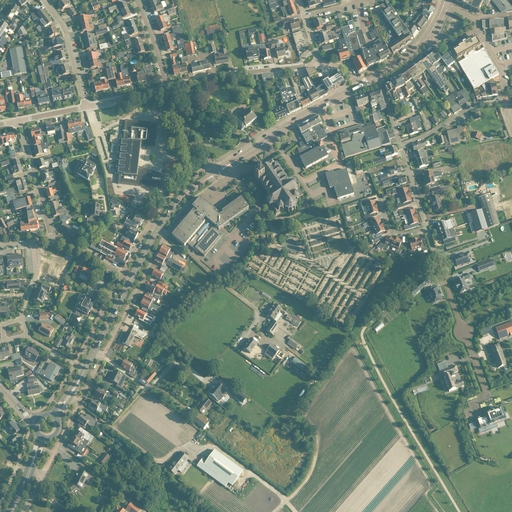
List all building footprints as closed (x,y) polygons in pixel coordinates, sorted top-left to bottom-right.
[(289,9),(294,7),(292,0),(287,2),(283,3),(284,7),(287,6),(289,9)] [(316,5),(319,4),(321,4),(320,1),(319,0),(311,0),(307,1),(309,8),(316,6),(316,5)] [(485,0),(454,0),(456,1),(458,3),(458,2),(460,3),(463,5),(463,4),(466,6),(466,7),(467,8),(468,8),(468,9),(469,9),(470,9),(470,8),(476,11),(477,12),(478,12),(478,10),(481,5),(490,8),(492,7),(492,6),(488,3),(485,0)] [(485,0),(488,3),(491,1),(498,9),(502,13),(503,11),(505,13),(506,13),(511,12),(511,7),(509,4),(505,0),(485,0)] [(63,1),(59,4),(63,10),(67,7),(70,4),(68,2),(66,4),(63,1)] [(94,11),(100,8),(97,1),(91,4),(94,11)] [(413,39),(414,39),(387,1),(379,7),(399,38),(388,45),(386,42),(385,43),(393,55),(412,43),(410,41),(413,39)] [(160,3),(151,7),(154,14),(158,12),(159,11),(160,14),(167,11),(168,11),(173,9),(172,5),(167,7),(165,2),(161,3),(160,3)] [(114,4),(108,7),(107,8),(110,13),(115,10),(116,10),(117,11),(118,14),(122,12),(128,9),(125,3),(116,7),(114,4)] [(15,15),(19,9),(13,5),(9,12),(15,15)] [(416,8),(413,12),(415,13),(415,14),(416,12),(417,13),(424,18),(428,20),(432,14),(434,9),(427,6),(424,6),(423,8),(421,7),(419,8),(418,9),(417,8),(417,9),(416,8)] [(25,7),(19,13),(27,21),(30,17),(24,11),(27,8),(25,7)] [(297,15),(294,7),(289,9),(290,12),(285,14),(286,18),(287,18),(291,17),(292,16),(297,15)] [(72,8),(68,12),(72,17),(76,14),(72,8)] [(128,9),(122,12),(123,15),(121,16),(116,18),(119,24),(124,22),(122,19),(131,15),(128,9)] [(42,20),(47,17),(42,10),(38,14),(36,12),(35,13),(31,17),(34,21),(40,16),(41,18),(40,18),(42,21),(42,20)] [(90,16),(95,15),(94,11),(86,13),(87,17),(79,18),(81,25),(88,23),(88,20),(91,20),(90,16)] [(11,21),(15,15),(9,12),(5,18),(11,21)] [(162,17),(156,19),(158,25),(165,23),(169,21),(166,15),(162,16),(162,17)] [(427,22),(423,19),(420,17),(417,15),(415,17),(411,23),(408,21),(404,25),(409,32),(412,36),(418,28),(421,30),(427,22)] [(52,23),(47,17),(42,20),(42,21),(40,22),(42,24),(36,29),(39,33),(42,31),(49,28),(48,26),(52,23)] [(282,22),(281,22),(283,28),(291,26),(292,31),(295,30),(300,28),(298,20),(293,22),(292,19),(282,22)] [(316,29),(321,28),(323,27),(322,25),(325,24),(324,20),(324,19),(314,22),(316,29)] [(129,30),(136,27),(133,21),(120,26),(122,29),(125,28),(126,31),(129,30)] [(349,26),(341,28),(343,34),(344,39),(350,59),(352,58),(352,57),(355,56),(354,54),(351,41),(349,37),(348,36),(349,35),(355,32),(352,21),(348,22),(349,26)] [(11,25),(9,27),(2,22),(0,25),(0,29),(4,32),(7,27),(10,30),(13,32),(16,28),(13,26),(11,25)] [(88,23),(81,25),(82,32),(87,31),(93,30),(92,26),(92,23),(88,23)] [(166,27),(165,23),(158,25),(161,31),(167,29),(167,30),(171,28),(170,25),(166,27)] [(220,25),(205,28),(207,37),(222,34),(220,25)] [(50,28),(49,28),(42,31),(44,37),(48,35),(49,38),(55,36),(56,36),(56,35),(58,34),(55,28),(53,29),(52,27),(50,28)] [(130,37),(138,33),(136,27),(129,30),(126,31),(127,34),(123,36),(125,42),(131,39),(130,37)] [(2,42),(5,44),(6,44),(8,41),(1,36),(4,32),(0,29),(0,37),(2,39),(0,41),(2,42)] [(292,35),(296,45),(296,47),(297,51),(303,49),(302,48),(305,47),(306,46),(306,45),(301,32),(296,34),(292,35)] [(318,36),(320,41),(335,36),(334,32),(326,34),(318,36)] [(357,39),(356,37),(355,32),(349,35),(350,36),(349,37),(351,41),(354,54),(355,56),(352,57),(352,58),(354,61),(353,62),(358,73),(367,69),(365,66),(363,62),(363,60),(361,52),(360,49),(359,46),(358,43),(357,39)] [(88,36),(84,37),(85,44),(96,41),(95,38),(94,34),(88,36)] [(168,36),(163,37),(165,44),(172,42),(173,42),(173,39),(176,38),(175,35),(175,34),(173,34),(168,36)] [(337,35),(335,36),(320,41),(321,45),(326,44),(329,43),(328,42),(336,39),(338,39),(337,35)] [(453,55),(457,61),(482,46),(481,43),(480,43),(477,38),(472,41),(471,39),(456,48),(457,49),(452,52),(453,55)] [(136,48),(142,46),(140,39),(132,42),(131,39),(125,42),(127,46),(135,44),(136,48)] [(350,59),(344,39),(338,41),(340,47),(339,47),(340,52),(338,53),(340,62),(346,60),(347,61),(349,60),(349,59),(350,59)] [(44,48),(39,49),(40,50),(41,55),(50,52),(60,50),(61,49),(60,47),(62,46),(61,40),(55,42),(55,41),(54,41),(54,42),(51,43),(52,44),(48,45),(49,49),(47,49),(47,47),(44,48)] [(272,43),(269,44),(271,50),(275,49),(276,52),(277,54),(278,59),(286,56),(284,53),(289,51),(288,49),(289,49),(288,47),(288,48),(287,44),(283,45),(283,49),(279,51),(278,48),(280,47),(278,41),(278,40),(277,40),(277,41),(272,43)] [(364,49),(360,49),(361,52),(363,60),(363,62),(365,66),(367,69),(369,68),(373,66),(375,65),(376,65),(378,65),(379,64),(380,63),(381,62),(385,60),(389,58),(391,57),(391,56),(387,49),(386,46),(384,47),(380,40),(377,42),(374,43),(374,44),(372,45),(373,48),(370,50),(370,48),(367,48),(366,48),(364,49)] [(96,41),(85,44),(87,50),(91,49),(97,48),(96,44),(96,41)] [(173,47),(172,42),(165,44),(167,52),(177,49),(176,46),(173,47)] [(192,43),(185,45),(187,56),(195,55),(192,43)] [(258,53),(261,53),(261,52),(260,45),(251,47),(253,60),(258,59),(258,58),(259,58),(258,53)] [(264,45),(260,45),(260,46),(261,52),(261,53),(262,56),(263,56),(264,60),(271,59),(270,54),(269,51),(269,50),(265,51),(264,45)] [(142,46),(136,48),(133,49),(135,53),(127,56),(128,61),(137,58),(136,55),(145,52),(142,46)] [(491,61),(482,46),(457,61),(461,68),(465,75),(491,61)] [(249,61),(253,60),(251,47),(242,49),(243,56),(246,55),(247,60),(249,60),(249,61)] [(22,48),(15,50),(10,50),(13,68),(11,68),(12,70),(12,72),(14,72),(14,75),(19,74),(26,73),(22,48)] [(214,56),(215,60),(216,65),(216,64),(224,63),(224,64),(228,63),(227,58),(227,54),(226,54),(225,50),(221,51),(222,55),(214,56)] [(52,66),(55,66),(61,64),(60,61),(66,60),(64,52),(62,52),(61,53),(58,53),(59,57),(53,59),(50,59),(51,63),(52,66)] [(444,68),(446,66),(442,60),(441,60),(436,52),(431,56),(436,64),(438,67),(441,65),(444,68)] [(88,55),(89,62),(96,61),(96,58),(99,57),(98,53),(93,54),(88,55)] [(448,55),(442,60),(446,66),(450,71),(456,67),(458,70),(461,68),(457,61),(453,55),(450,58),(448,55)] [(431,56),(427,58),(439,76),(443,72),(438,67),(436,64),(431,56)] [(180,68),(181,74),(188,72),(187,68),(186,63),(188,63),(187,57),(181,58),(183,67),(180,68)] [(427,58),(419,64),(425,72),(426,71),(440,90),(441,89),(445,93),(449,90),(446,86),(445,85),(439,76),(427,58)] [(174,75),(181,74),(180,68),(179,65),(176,65),(174,60),(171,61),(174,75)] [(96,61),(89,62),(91,69),(96,68),(101,67),(100,63),(97,63),(96,61)] [(491,61),(465,75),(473,90),(477,88),(484,84),(492,79),(499,75),(494,67),(494,66),(491,61)] [(211,69),(210,64),(209,62),(191,66),(193,73),(211,69)] [(57,73),(58,73),(59,77),(70,74),(68,67),(65,68),(64,63),(61,64),(55,66),(56,70),(57,73)] [(143,64),(146,79),(151,78),(150,77),(154,76),(152,67),(151,68),(149,63),(145,64),(143,64)] [(146,79),(143,64),(142,64),(143,69),(140,70),(141,74),(137,75),(137,78),(138,83),(146,82),(146,80),(146,79)] [(417,66),(414,68),(422,79),(426,85),(428,87),(430,85),(428,83),(427,81),(428,80),(423,74),(425,72),(419,64),(419,65),(418,64),(417,65),(417,66)] [(43,66),(38,67),(42,85),(47,84),(46,80),(45,75),(44,68),(43,66)] [(420,80),(422,79),(414,68),(405,75),(410,81),(412,79),(413,80),(423,95),(428,91),(420,80)] [(308,77),(302,80),(306,88),(308,94),(312,103),(320,99),(316,91),(315,89),(312,85),(310,81),(309,79),(317,74),(314,69),(306,70),(307,73),(308,77)] [(130,80),(130,78),(129,78),(128,73),(121,74),(124,86),(131,85),(130,80)] [(116,81),(116,83),(117,88),(124,86),(121,74),(118,75),(119,80),(116,81)] [(268,74),(261,75),(264,84),(271,82),(268,74)] [(328,79),(321,83),(327,93),(328,93),(334,89),(334,90),(335,89),(338,87),(339,87),(338,87),(345,83),(345,82),(340,75),(340,74),(333,78),(333,79),(330,81),(328,79)] [(414,87),(410,81),(405,75),(404,74),(403,75),(403,77),(401,77),(408,91),(414,87)] [(410,96),(408,91),(401,77),(391,82),(393,87),(395,91),(396,90),(399,95),(404,92),(407,98),(410,96)] [(484,84),(488,91),(497,90),(496,85),(492,79),(484,84)] [(108,82),(107,82),(107,80),(101,81),(103,91),(110,90),(108,82)] [(94,86),(92,86),(93,91),(95,90),(96,93),(103,91),(101,81),(100,82),(98,82),(99,85),(94,86)] [(393,105),(397,103),(400,102),(397,93),(395,93),(391,84),(385,87),(389,95),(393,105)] [(61,92),(62,97),(63,96),(64,100),(72,98),(72,95),(75,94),(74,87),(70,88),(70,90),(61,92)] [(297,87),(294,88),(302,109),(313,103),(312,103),(308,94),(306,88),(300,90),(302,94),(300,95),(299,91),(297,87)] [(323,87),(316,91),(320,99),(328,95),(327,94),(323,87)] [(286,88),(279,89),(280,91),(281,97),(283,103),(284,107),(284,108),(287,115),(289,114),(290,114),(301,109),(302,109),(294,88),(290,89),(286,90),(286,88)] [(52,95),(52,97),(53,102),(63,100),(62,97),(61,92),(60,89),(52,91),(53,95),(52,95)] [(48,95),(47,95),(45,92),(36,94),(37,98),(39,106),(50,103),(48,95)] [(381,92),(374,94),(380,112),(387,109),(381,92)] [(456,93),(453,95),(456,100),(458,103),(458,104),(460,107),(466,103),(463,99),(462,96),(460,92),(459,92),(457,94),(456,93)] [(22,94),(16,95),(16,98),(17,103),(18,109),(25,108),(23,99),(22,94)] [(374,94),(368,96),(369,101),(371,106),(373,113),(372,113),(373,115),(374,123),(378,121),(382,120),(383,120),(382,117),(381,117),(380,114),(379,113),(379,112),(380,112),(374,94)] [(366,96),(355,99),(357,106),(358,108),(359,107),(363,106),(367,105),(368,105),(368,107),(369,106),(369,104),(368,100),(366,97),(366,96)] [(274,109),(271,110),(272,113),(271,114),(274,119),(276,118),(277,121),(287,117),(287,115),(284,108),(284,107),(283,103),(281,97),(279,98),(281,102),(280,102),(282,109),(275,112),(275,111),(274,109)] [(24,99),(23,99),(25,108),(32,107),(31,102),(31,100),(30,100),(30,98),(24,99)] [(460,107),(458,104),(450,108),(451,110),(454,114),(462,109),(460,107)] [(243,112),(244,113),(237,119),(236,120),(232,114),(233,113),(230,110),(228,112),(239,126),(242,130),(246,127),(256,119),(253,115),(249,110),(248,108),(243,112)] [(473,117),(474,117),(475,120),(481,118),(478,111),(472,113),(473,117)] [(301,134),(307,144),(311,152),(319,148),(320,149),(323,147),(320,141),(327,138),(327,137),(320,124),(322,123),(319,117),(308,122),(298,128),(301,134)] [(411,124),(406,126),(408,132),(410,132),(411,135),(418,133),(417,130),(421,128),(419,122),(420,121),(419,117),(410,120),(411,124)] [(119,140),(115,175),(119,175),(118,184),(160,189),(163,189),(164,176),(162,175),(144,169),(145,168),(142,167),(142,168),(138,167),(140,148),(155,147),(157,124),(125,120),(123,140),(119,140)] [(81,121),(74,122),(76,129),(76,133),(85,131),(89,141),(94,140),(90,128),(85,129),(84,123),(82,124),(81,121)] [(76,133),(76,129),(74,122),(67,123),(69,130),(68,130),(69,134),(64,135),(64,136),(65,140),(65,142),(66,142),(71,141),(69,135),(77,133),(76,133)] [(375,124),(362,128),(364,136),(369,151),(381,147),(376,130),(377,130),(375,124)] [(345,158),(369,151),(364,136),(362,128),(361,127),(341,133),(342,135),(338,136),(344,155),(345,156),(345,158)] [(378,129),(377,130),(376,130),(381,147),(390,144),(389,140),(388,135),(385,127),(378,129)] [(452,136),(448,137),(450,144),(458,142),(458,140),(464,138),(463,132),(462,127),(458,128),(458,130),(451,131),(452,136)] [(41,137),(40,133),(42,133),(41,130),(39,130),(39,129),(30,131),(31,132),(29,132),(30,135),(31,135),(32,139),(33,139),(34,146),(40,145),(39,141),(38,141),(37,137),(41,137)] [(59,132),(57,132),(59,144),(65,143),(65,142),(65,140),(64,136),(64,135),(63,131),(59,132)] [(14,134),(7,135),(8,142),(10,141),(15,140),(14,134)] [(0,139),(0,147),(5,146),(5,145),(9,145),(9,143),(8,142),(7,135),(0,136),(1,140),(0,139)] [(442,137),(439,138),(441,145),(444,144),(445,145),(449,144),(447,138),(446,136),(442,137)] [(414,151),(419,150),(425,148),(425,145),(427,144),(426,141),(424,142),(423,142),(412,145),(414,150),(413,150),(413,151),(414,151)] [(43,154),(45,154),(44,150),(49,149),(48,145),(47,143),(40,145),(41,147),(34,149),(36,156),(41,155),(43,154)] [(306,169),(324,159),(328,157),(323,147),(320,149),(319,148),(311,152),(307,144),(304,146),(303,145),(301,146),(301,147),(299,148),(298,149),(301,158),(300,158),(306,169)] [(390,149),(390,148),(380,151),(381,155),(384,154),(385,158),(397,155),(395,148),(390,149)] [(415,154),(414,154),(414,157),(416,156),(417,161),(426,158),(425,154),(424,151),(420,152),(415,153),(415,154)] [(385,158),(374,161),(376,166),(387,162),(392,161),(391,157),(385,158)] [(50,158),(42,160),(38,162),(40,169),(45,168),(46,168),(44,164),(51,162),(50,158)] [(428,165),(426,158),(417,161),(419,168),(428,165)] [(19,160),(9,162),(10,165),(11,169),(12,169),(21,166),(19,160)] [(78,175),(88,181),(91,176),(93,173),(96,168),(86,162),(84,166),(81,164),(77,169),(80,171),(78,175)] [(295,183),(295,182),(295,181),(294,182),(289,183),(286,179),(287,178),(286,177),(285,178),(283,174),(284,173),(283,173),(282,173),(279,169),(280,169),(280,168),(279,169),(277,166),(278,165),(277,165),(277,166),(273,166),(272,165),(270,167),(261,173),(254,177),(259,183),(260,183),(263,187),(261,188),(262,188),(263,187),(266,192),(265,192),(265,193),(266,192),(269,196),(267,201),(265,201),(265,202),(267,202),(267,203),(266,203),(268,206),(269,206),(270,207),(269,208),(268,209),(269,211),(271,210),(276,217),(280,214),(279,212),(279,211),(282,211),(283,212),(284,211),(283,210),(284,208),(285,210),(285,211),(286,210),(288,212),(288,213),(289,213),(289,212),(291,212),(292,213),(292,212),(292,211),(294,210),(295,211),(296,210),(295,209),(296,207),(297,207),(297,206),(296,206),(296,204),(297,203),(295,203),(294,201),(297,201),(297,202),(298,202),(297,201),(299,198),(300,198),(300,197),(303,195),(299,189),(299,188),(299,187),(298,187),(298,186),(296,183),(295,183)] [(14,175),(16,175),(18,174),(23,173),(21,166),(12,169),(14,175)] [(391,176),(396,174),(401,173),(399,167),(395,169),(387,171),(388,176),(391,176)] [(346,170),(334,174),(338,186),(334,188),(337,200),(338,200),(354,195),(348,175),(346,170)] [(44,174),(41,175),(44,184),(47,183),(48,187),(51,187),(56,185),(55,182),(51,183),(51,182),(51,181),(50,179),(50,177),(53,176),(52,172),(48,173),(48,171),(46,172),(43,172),(44,174)] [(330,189),(334,188),(338,186),(334,174),(334,172),(325,174),(330,189)] [(424,180),(425,180),(433,178),(442,176),(441,172),(433,174),(432,172),(424,174),(424,177),(423,177),(424,180)] [(392,178),(388,179),(383,181),(381,181),(382,184),(387,182),(388,185),(391,184),(391,185),(396,184),(397,187),(398,187),(400,186),(400,185),(407,183),(405,177),(393,181),(392,178)] [(18,187),(26,185),(25,179),(23,180),(22,178),(19,179),(15,180),(18,187)] [(426,190),(431,189),(438,187),(437,182),(434,183),(433,178),(425,180),(426,183),(425,184),(426,190)] [(28,191),(26,185),(18,187),(20,195),(26,193),(26,191),(28,191)] [(57,199),(61,198),(60,195),(54,197),(53,193),(59,191),(58,188),(57,188),(57,185),(56,185),(51,187),(52,189),(46,191),(48,199),(50,198),(51,201),(57,199)] [(399,194),(400,198),(409,195),(408,191),(407,189),(406,189),(405,186),(392,190),(393,194),(398,194),(399,194)] [(14,188),(6,191),(0,192),(0,199),(6,198),(7,202),(17,199),(17,198),(14,188)] [(398,204),(396,205),(398,209),(411,205),(410,202),(411,202),(411,199),(409,195),(400,198),(396,199),(398,204)] [(481,210),(487,229),(499,225),(490,195),(478,198),(482,210),(481,210)] [(58,202),(66,200),(65,197),(61,198),(57,199),(58,202),(50,204),(52,211),(62,208),(61,204),(59,205),(58,202)] [(435,212),(440,210),(442,209),(439,197),(435,198),(430,200),(431,204),(432,204),(435,212)] [(25,199),(18,202),(13,203),(15,207),(17,214),(17,215),(17,214),(17,215),(20,214),(22,213),(27,212),(33,210),(30,198),(25,199)] [(189,211),(172,231),(172,232),(172,231),(174,233),(172,236),(184,247),(187,244),(198,254),(198,253),(199,252),(205,257),(222,236),(216,231),(217,229),(219,230),(224,226),(242,214),(249,208),(242,198),(240,200),(239,199),(239,198),(233,203),(233,204),(219,214),(206,203),(207,202),(202,198),(198,203),(197,202),(193,206),(191,209),(192,209),(190,212),(189,212),(189,211)] [(112,199),(110,203),(113,205),(111,208),(114,210),(116,207),(118,208),(121,204),(112,199)] [(371,199),(360,203),(361,207),(366,207),(367,210),(377,207),(375,204),(375,202),(372,202),(371,199)] [(87,224),(95,225),(95,220),(95,219),(95,217),(99,218),(100,206),(92,205),(92,209),(90,209),(89,213),(91,214),(91,217),(90,217),(90,219),(87,219),(87,224)] [(368,213),(364,216),(366,220),(377,217),(376,213),(378,213),(377,211),(378,211),(377,207),(367,210),(368,213)] [(62,208),(52,211),(54,218),(59,216),(61,221),(70,216),(67,211),(65,211),(63,211),(62,208)] [(406,216),(407,220),(416,217),(415,213),(414,211),(413,211),(412,208),(399,212),(400,216),(405,216),(406,216)] [(27,212),(28,221),(36,220),(33,210),(27,212)] [(469,224),(473,223),(476,233),(487,229),(481,210),(466,215),(469,224)] [(145,217),(140,215),(136,213),(135,217),(133,216),(133,217),(129,216),(128,217),(127,220),(126,220),(124,225),(127,226),(136,229),(136,230),(138,226),(138,224),(141,226),(145,217)] [(72,217),(71,215),(70,216),(61,221),(63,224),(67,222),(73,218),(72,217)] [(416,217),(407,220),(408,224),(407,224),(403,227),(405,231),(412,229),(413,228),(418,227),(417,224),(418,223),(417,221),(418,221),(416,217)] [(8,227),(14,224),(11,219),(5,222),(8,227)] [(372,227),(374,230),(383,226),(381,223),(380,221),(378,222),(377,219),(366,224),(368,228),(372,227)] [(36,220),(28,221),(30,231),(38,230),(38,224),(36,220)] [(437,224),(440,233),(448,231),(448,230),(453,229),(450,220),(437,224)] [(20,222),(20,225),(21,231),(30,231),(28,221),(20,222)] [(457,229),(461,240),(475,235),(473,230),(470,231),(469,225),(465,227),(463,221),(459,222),(461,228),(457,229)] [(63,224),(61,229),(68,233),(68,234),(75,238),(77,235),(78,234),(77,234),(78,232),(72,229),(63,224)] [(127,226),(126,230),(130,231),(126,238),(129,239),(131,240),(134,241),(134,242),(138,234),(137,234),(134,232),(136,229),(127,226)] [(372,238),(370,239),(372,245),(375,244),(376,245),(383,238),(382,236),(384,235),(383,232),(385,231),(384,229),(383,226),(374,230),(375,233),(371,236),(372,238)] [(504,256),(511,252),(511,228),(511,229),(510,227),(499,232),(499,231),(493,233),(504,256)] [(448,231),(440,233),(443,242),(444,245),(452,243),(451,239),(456,237),(455,232),(453,229),(448,230),(448,231)] [(395,244),(397,239),(393,238),(391,237),(390,239),(387,238),(385,243),(382,242),(377,247),(382,250),(383,248),(387,250),(389,247),(393,248),(395,244)] [(400,241),(397,239),(395,244),(393,248),(396,249),(395,254),(399,256),(404,245),(401,244),(402,242),(400,241)] [(418,239),(414,240),(417,250),(421,249),(423,252),(427,251),(424,240),(421,241),(420,239),(418,239)] [(91,244),(91,245),(97,248),(102,250),(100,253),(113,260),(115,256),(126,262),(127,262),(130,255),(130,254),(116,247),(113,245),(101,240),(95,241),(93,241),(91,244)] [(414,251),(417,250),(414,240),(411,241),(409,242),(410,244),(407,245),(410,256),(414,255),(414,251)] [(125,241),(123,245),(118,242),(116,241),(115,244),(114,243),(113,245),(116,247),(117,245),(126,250),(126,249),(129,251),(132,245),(125,241)] [(371,251),(368,249),(369,248),(363,244),(363,245),(361,247),(370,253),(371,251)] [(171,254),(173,251),(163,246),(163,247),(162,247),(161,248),(162,249),(159,254),(166,258),(169,253),(171,254)] [(46,261),(45,265),(46,265),(45,269),(47,269),(46,272),(46,273),(55,276),(58,269),(60,270),(60,269),(67,271),(70,261),(67,260),(67,259),(64,258),(64,257),(60,255),(59,255),(59,257),(56,256),(57,254),(57,253),(51,251),(51,252),(50,255),(49,254),(46,262),(46,261)] [(460,257),(454,259),(457,267),(462,265),(470,263),(467,253),(460,256),(460,257)] [(18,254),(15,255),(16,268),(20,267),(24,266),(23,255),(18,256),(18,254)] [(169,260),(166,258),(159,254),(155,263),(162,266),(164,263),(167,265),(170,267),(173,262),(169,260)] [(11,256),(7,257),(8,268),(12,268),(16,268),(15,255),(11,255),(11,256)] [(173,262),(170,267),(180,272),(183,266),(170,259),(169,260),(173,262)] [(489,261),(477,266),(479,272),(491,267),(489,261)] [(74,272),(73,275),(76,276),(76,274),(77,273),(87,278),(86,279),(84,282),(87,283),(88,281),(90,278),(92,273),(83,269),(82,271),(79,270),(79,269),(76,267),(74,272)] [(162,276),(168,279),(170,280),(171,277),(170,276),(164,273),(163,274),(159,272),(155,270),(152,276),(156,279),(160,281),(162,276)] [(469,291),(465,281),(470,279),(469,275),(464,277),(454,280),(456,286),(455,286),(457,290),(458,290),(459,294),(469,291)] [(3,283),(4,286),(4,291),(25,289),(24,286),(24,281),(3,283)] [(416,294),(426,285),(422,281),(412,290),(416,294)] [(34,301),(38,303),(42,304),(47,291),(49,292),(51,288),(43,285),(41,289),(41,290),(38,289),(34,301)] [(145,289),(145,290),(148,292),(153,295),(155,291),(161,295),(162,293),(166,295),(167,291),(157,285),(156,288),(152,286),(151,287),(148,285),(146,287),(146,288),(145,289)] [(428,291),(433,304),(442,301),(440,296),(441,296),(439,292),(437,287),(428,291)] [(145,298),(143,300),(160,309),(161,306),(157,304),(160,298),(155,296),(153,295),(148,292),(147,295),(146,295),(146,296),(145,296),(144,297),(145,298)] [(270,302),(273,299),(265,293),(263,296),(270,302)] [(78,311),(76,315),(78,317),(80,312),(88,316),(90,311),(91,311),(93,307),(92,307),(95,302),(84,297),(77,310),(78,311)] [(141,304),(141,305),(141,306),(143,307),(142,310),(148,313),(150,310),(151,311),(153,309),(158,312),(160,309),(143,300),(142,303),(141,303),(141,304)] [(9,304),(4,305),(0,304),(0,312),(4,313),(4,314),(9,314),(9,304)] [(274,306),(267,316),(268,317),(274,321),(277,317),(279,313),(280,313),(284,316),(285,315),(286,312),(281,310),(282,309),(275,304),(274,306)] [(136,316),(135,316),(140,318),(143,320),(143,322),(147,324),(149,320),(153,322),(155,318),(147,314),(146,314),(143,313),(138,310),(137,313),(136,313),(135,315),(136,316)] [(72,314),(69,320),(73,322),(79,325),(82,318),(78,317),(76,315),(72,314)] [(57,315),(54,319),(63,326),(66,322),(57,315)] [(266,331),(270,334),(273,336),(280,326),(277,324),(273,321),(266,331)] [(511,321),(495,328),(499,340),(508,337),(509,338),(511,336),(511,321)] [(49,338),(52,333),(54,329),(48,326),(48,327),(43,324),(38,331),(49,338)] [(129,347),(129,346),(134,336),(142,340),(143,339),(147,335),(138,330),(134,328),(130,334),(127,332),(125,336),(126,336),(122,343),(125,344),(129,347)] [(64,339),(62,344),(71,349),(72,346),(71,346),(75,338),(72,336),(71,335),(71,336),(69,335),(67,334),(66,336),(65,336),(63,339),(64,339)] [(257,344),(250,339),(243,349),(250,354),(257,344)] [(287,344),(295,350),(299,344),(291,339),(287,344)] [(501,353),(497,344),(489,347),(493,355),(495,355),(496,357),(494,358),(498,368),(506,366),(503,357),(501,358),(499,353),(501,353)] [(275,357),(279,351),(271,345),(267,351),(275,357)] [(24,347),(22,351),(25,354),(24,355),(24,356),(29,360),(32,361),(35,363),(37,359),(39,354),(29,348),(28,349),(24,347)] [(0,350),(0,358),(4,357),(4,358),(10,357),(8,348),(0,350)] [(291,363),(303,372),(304,372),(307,374),(310,370),(307,367),(307,366),(295,358),(291,363)] [(125,361),(122,368),(130,372),(129,374),(134,378),(136,375),(134,374),(135,371),(130,368),(132,365),(129,363),(125,361)] [(51,364),(49,369),(47,368),(45,371),(41,369),(38,374),(51,382),(54,376),(55,377),(59,369),(51,364)] [(441,378),(443,377),(449,392),(456,390),(456,389),(464,386),(461,381),(456,383),(454,377),(453,374),(458,372),(456,365),(439,372),(441,378)] [(9,373),(7,373),(8,376),(9,376),(10,378),(15,377),(16,377),(22,376),(24,375),(22,367),(20,368),(13,369),(8,371),(9,373)] [(114,376),(111,381),(116,383),(118,384),(120,381),(123,383),(126,378),(122,376),(114,372),(112,375),(114,376)] [(142,379),(139,382),(146,387),(148,384),(151,380),(152,379),(149,376),(148,377),(145,381),(142,379)] [(29,383),(27,384),(27,388),(29,396),(40,394),(40,393),(43,392),(42,389),(39,389),(39,386),(34,387),(34,386),(34,383),(37,382),(36,377),(28,379),(29,383)] [(218,384),(209,394),(217,400),(225,390),(218,384)] [(94,397),(99,399),(105,403),(107,400),(109,402),(112,397),(107,395),(103,392),(102,394),(97,391),(94,397)] [(239,392),(234,398),(241,403),(246,397),(239,392)] [(199,415),(194,422),(201,428),(206,421),(208,419),(204,416),(207,412),(210,409),(208,408),(212,404),(210,402),(206,399),(197,410),(200,413),(198,414),(199,415)] [(101,413),(103,410),(104,407),(92,400),(89,407),(97,412),(97,411),(101,413)] [(485,415),(486,417),(483,418),(482,417),(475,420),(479,429),(486,427),(485,426),(489,424),(489,425),(490,425),(491,429),(496,427),(495,423),(505,419),(501,408),(487,413),(487,414),(485,415)] [(85,418),(82,416),(78,421),(85,427),(87,424),(90,426),(93,428),(97,422),(88,415),(85,418)] [(13,421),(9,425),(6,427),(11,432),(14,435),(20,430),(15,425),(16,425),(13,421)] [(99,422),(95,427),(101,431),(104,427),(99,422)] [(89,442),(87,441),(91,435),(81,429),(79,433),(77,431),(73,437),(87,445),(89,442)] [(204,437),(200,433),(196,438),(201,441),(204,437)] [(79,454),(82,449),(83,447),(87,446),(87,445),(73,437),(70,442),(72,444),(69,448),(79,454)] [(232,486),(244,471),(215,450),(207,462),(203,459),(197,467),(226,487),(228,483),(232,486)] [(182,453),(168,470),(172,473),(175,475),(178,471),(182,473),(185,469),(181,467),(186,461),(187,462),(189,458),(186,456),(182,453)] [(81,489),(86,480),(88,476),(80,471),(78,476),(77,476),(77,477),(78,478),(77,481),(76,480),(73,484),(69,488),(72,492),(78,487),(81,489)] [(139,511),(141,510),(131,503),(125,511),(121,508),(120,510),(118,509),(118,508),(116,511),(139,511)]
